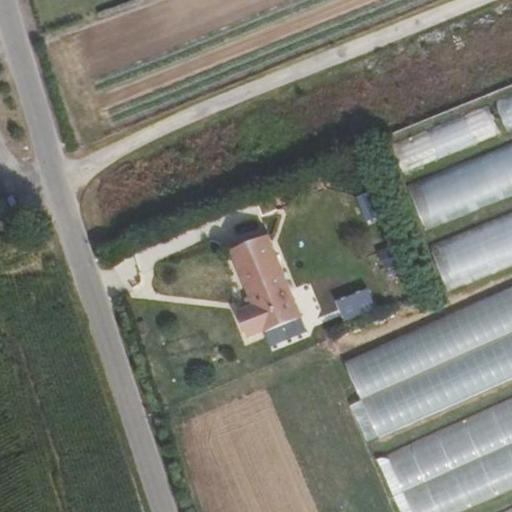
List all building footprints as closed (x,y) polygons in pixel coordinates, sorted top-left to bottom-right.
[(511,95),(495,102),(507,131),(511,128),(511,95)] [(499,134),(488,107),(395,146),(406,173),(499,134)] [(511,195),(511,143),(407,186),(425,231),(511,195)] [(381,213),(371,192),(358,198),(367,220),(381,213)] [(511,263),(511,212),(430,246),(448,290),(511,263)] [(288,286),(267,236),(230,251),(251,301),(288,286)] [(249,340),(301,318),(288,286),(251,301),(253,305),(236,312),(249,340)] [(511,380),(511,286),(347,360),(380,438),(511,380)] [(458,511),(511,489),(511,401),(390,454),(415,511),(458,511)]
